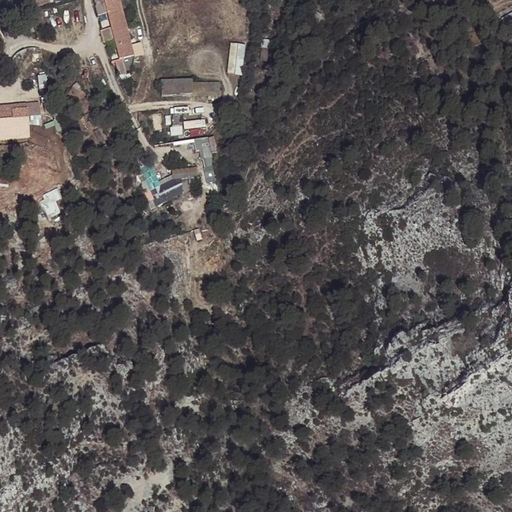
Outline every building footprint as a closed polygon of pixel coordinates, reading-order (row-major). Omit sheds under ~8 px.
[(96,0),(99,15),(109,13),(106,0),(96,0)] [(124,0),(108,0),(121,59),(136,55),(124,0)] [(102,29),(105,41),(116,39),(113,27),(102,29)] [(138,54),(145,53),(144,41),(136,43),(138,54)] [(245,74),(246,43),(231,43),(230,74),(245,74)] [(120,74),(129,72),(125,57),(116,60),(120,74)] [(197,94),(196,77),(164,79),(165,95),(197,94)] [(204,82),(204,93),(222,93),(222,82),(204,82)] [(0,137),(0,139),(32,137),(31,124),(43,123),(42,101),(0,103),(0,137)] [(155,206),(188,192),(182,178),(175,180),(173,175),(160,180),(153,163),(139,168),(155,206)] [(61,188),(41,196),(52,220),(65,215),(59,200),(64,197),(61,188)]
